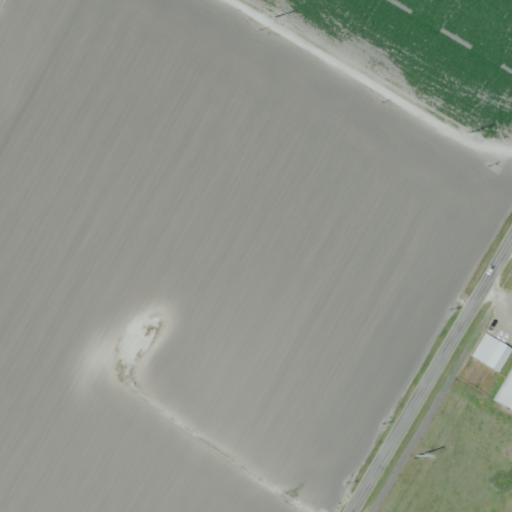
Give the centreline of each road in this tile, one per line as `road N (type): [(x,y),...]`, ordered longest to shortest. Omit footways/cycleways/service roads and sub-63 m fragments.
road 1 (residential): [(511,150),(454,136),(231,0)]
road 2 (residential): [(350,511),(511,236)]
